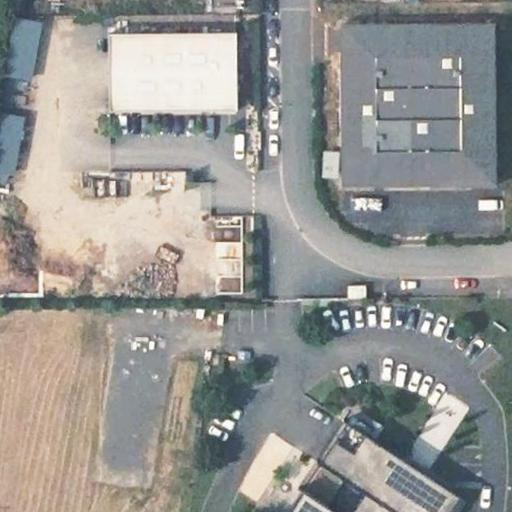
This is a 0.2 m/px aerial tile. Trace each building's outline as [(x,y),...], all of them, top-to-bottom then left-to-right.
[(493,24),(339,25),(341,187),(471,185),(495,161),(493,24)] [(235,34),(108,35),(108,112),(236,111),(235,34)] [(59,124),(61,167),(106,165),(103,110),(93,111),(93,122),(59,124)] [(318,177),(331,177),(331,151),(319,150),(318,177)] [(495,185),(495,161),(471,185),(495,185)] [(244,281),(244,241),(230,241),(230,280),(244,281)] [(449,511),(461,494),(348,421),(321,462),(365,491),(352,511),(340,511),(304,488),(288,511),(449,511)]
